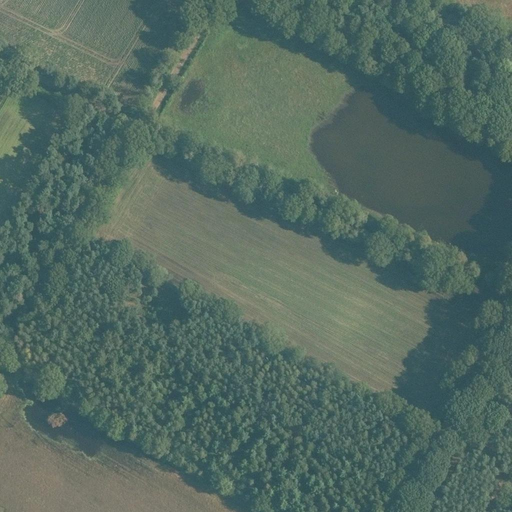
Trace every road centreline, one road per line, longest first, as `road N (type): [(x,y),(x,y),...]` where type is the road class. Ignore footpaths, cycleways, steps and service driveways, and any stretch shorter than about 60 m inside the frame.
road 1 (track): [(511,308),(141,132)]
road 2 (track): [(511,314),(398,511)]
